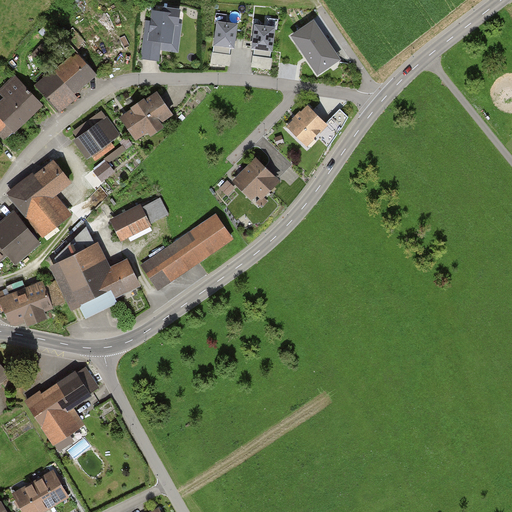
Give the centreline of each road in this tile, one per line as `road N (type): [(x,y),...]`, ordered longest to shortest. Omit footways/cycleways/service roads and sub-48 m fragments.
road 1 (tertiary): [(103,348),(145,332),(279,233),(375,108)]
road 2 (residential): [(302,87),(214,78),(109,87),(48,133),(0,194)]
road 3 (tertiary): [(375,108),(501,0)]
road 4 (residential): [(168,485),(114,387),(103,348)]
road 5 (track): [(427,57),(511,160)]
